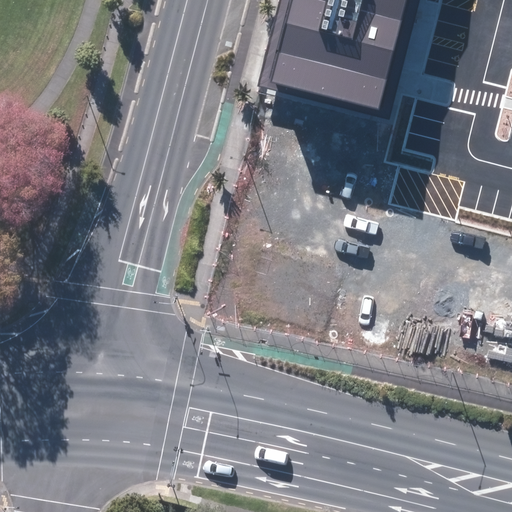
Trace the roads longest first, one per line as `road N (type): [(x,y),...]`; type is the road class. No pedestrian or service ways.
road 1 (secondary): [(511,487),(82,401)]
road 2 (tertiary): [(192,0),(82,401)]
